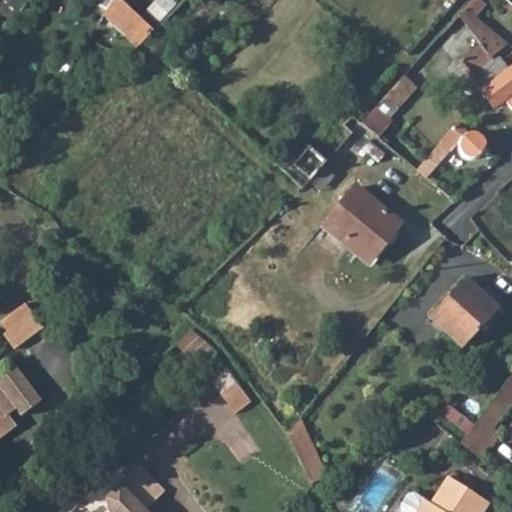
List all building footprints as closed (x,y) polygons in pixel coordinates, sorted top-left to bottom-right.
[(12,0),(21,9),(29,0),(12,0)] [(124,0),(114,0),(102,13),(140,48),(157,30),(124,0)] [(511,46),(466,9),(459,17),(480,43),(498,67),(511,56),(511,46)] [(498,67),(480,43),(459,60),(495,107),(505,101),(511,108),(511,64),(502,72),(498,67)] [(399,83),(361,123),(379,138),(393,123),(390,119),(411,94),(399,83)] [(343,138),(354,114),(343,109),(332,134),(343,138)] [(459,125),(450,135),(462,147),(466,154),(474,159),(481,157),(487,152),(486,141),(483,137),(476,135),(470,136),(459,125)] [(273,154),(268,158),(301,189),(327,160),(309,145),(289,167),(273,154)] [(356,187),(325,226),(370,262),(401,223),(356,187)] [(466,277),(430,317),(462,346),(498,307),(466,277)] [(43,329),(24,304),(0,322),(7,333),(4,335),(16,350),(43,329)] [(201,335),(183,350),(217,380),(228,367),(216,356),(219,353),(201,335)] [(228,367),(217,380),(228,391),(241,378),(230,367),(228,367)] [(0,440),(17,428),(9,416),(17,410),(22,416),(41,402),(16,368),(0,380),(0,440)] [(511,377),(505,386),(496,398),(509,408),(511,404),(511,377)] [(496,398),(464,442),(479,453),(498,428),(496,425),(509,408),(496,398)] [(351,506),(358,511),(375,511),(402,475),(383,461),(351,506)] [(152,511),(172,496),(149,468),(117,495),(107,483),(75,510),(77,511),(152,511)] [(436,511),(458,481),(450,476),(448,477),(432,502),(416,491),(409,493),(400,505),(401,511),(436,511)] [(458,481),(436,511),(481,511),(489,500),(458,481)]
